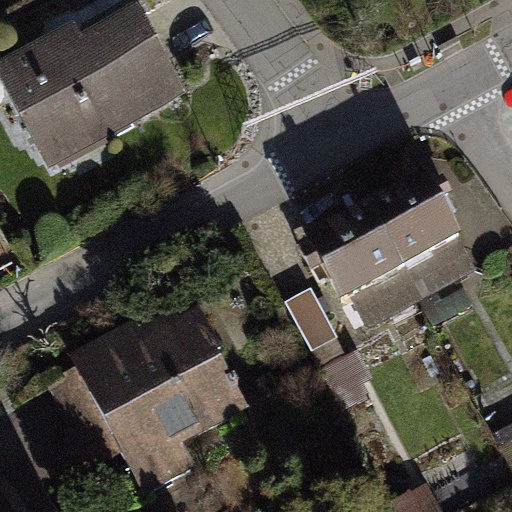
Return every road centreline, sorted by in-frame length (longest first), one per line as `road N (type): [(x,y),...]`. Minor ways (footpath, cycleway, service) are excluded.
road 1 (residential): [(343,145),(0,335)]
road 2 (residential): [(234,0),(343,145)]
road 3 (residential): [(450,89),(343,145)]
